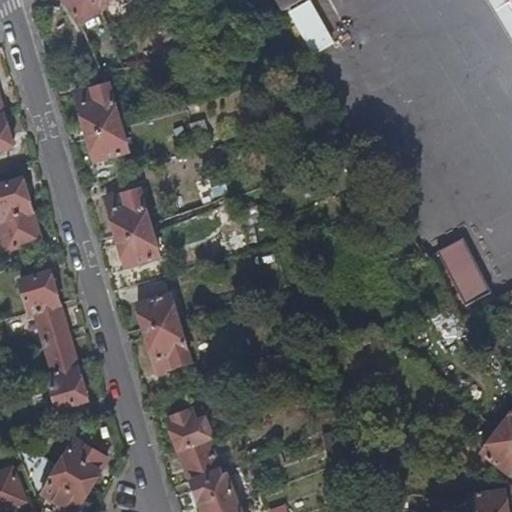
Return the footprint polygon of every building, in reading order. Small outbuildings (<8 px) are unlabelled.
[(63,0),(78,24),(105,7),(102,3),(107,0),(63,0)] [(274,0),(281,11),(300,0),(274,0)] [(511,0),(503,0),(511,14),(511,0)] [(94,162),(126,153),(106,86),(74,96),(94,162)] [(0,150),(11,147),(0,107),(0,150)] [(188,124),(192,141),(207,137),(202,120),(188,124)] [(40,240),(21,179),(0,185),(0,217),(1,220),(0,219),(0,231),(6,250),(40,240)] [(125,268),(158,258),(139,191),(105,201),(125,268)] [(214,213),(226,258),(243,253),(231,208),(214,213)] [(464,237),(436,250),(461,303),(489,290),(464,237)] [(45,373),(57,410),(87,400),(49,274),(18,284),(29,319),(34,318),(50,371),(45,373)] [(189,362),(169,297),(135,306),(157,373),(189,362)] [(166,421),(202,511),(239,511),(226,476),(221,478),(207,439),(210,437),(204,420),(197,422),(192,411),(166,421)] [(511,471),(511,414),(481,455),(509,475),(511,471)] [(68,511),(75,511),(107,459),(74,440),(42,495),(68,511)] [(11,471),(0,474),(0,510),(24,501),(11,471)] [(507,511),(505,493),(470,498),(472,511),(507,511)]
